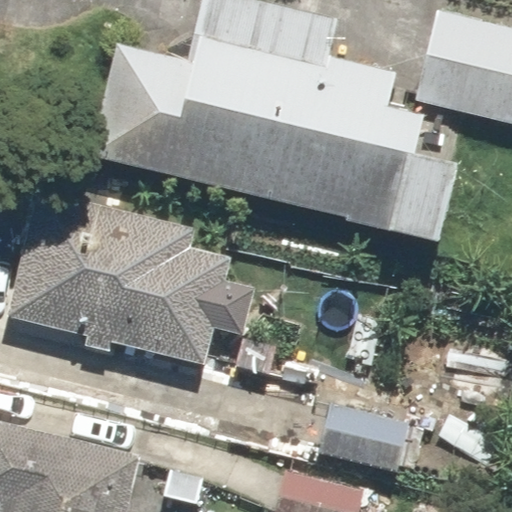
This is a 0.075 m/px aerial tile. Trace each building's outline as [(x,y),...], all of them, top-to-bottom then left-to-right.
[(126,33),(99,150),(454,234),(473,152),(432,143),(440,109),(397,99),(405,63),(337,46),(344,14),(284,0),(207,0),(196,50),(126,33)] [(511,20),(444,4),(423,95),(511,115),(511,20)] [(236,230),(46,185),(16,313),(211,359),(220,319),(244,324),(257,272),(228,265),(236,230)] [(511,331),(428,315),(415,379),(511,398),(511,331)] [(414,413),(333,396),(321,454),(402,470),(414,413)] [(134,511),(150,451),(0,414),(0,500),(9,503),(6,511),(134,511)] [(363,511),(370,479),(285,462),(275,511),(363,511)]
